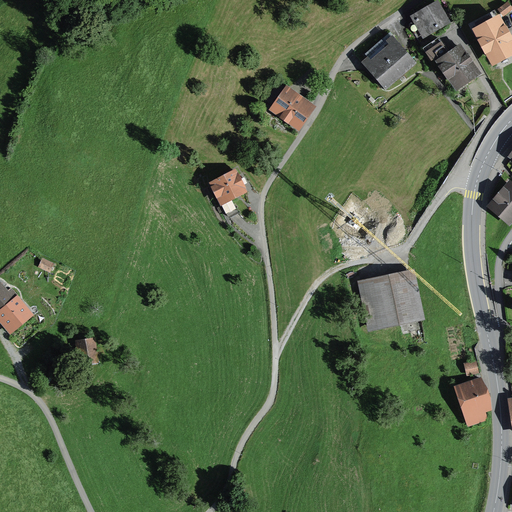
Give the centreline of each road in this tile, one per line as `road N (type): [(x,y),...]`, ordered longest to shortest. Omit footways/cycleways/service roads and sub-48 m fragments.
road 1 (residential): [(421,0),(339,62),(266,189),(261,225),(275,330),(273,393),(209,511)]
road 2 (track): [(275,357),(322,276),(405,248),(458,172)]
road 3 (tertiary): [(487,332),(471,254),(472,195),(511,123)]
road 4 (tertiary): [(493,511),(502,436),(487,332)]
